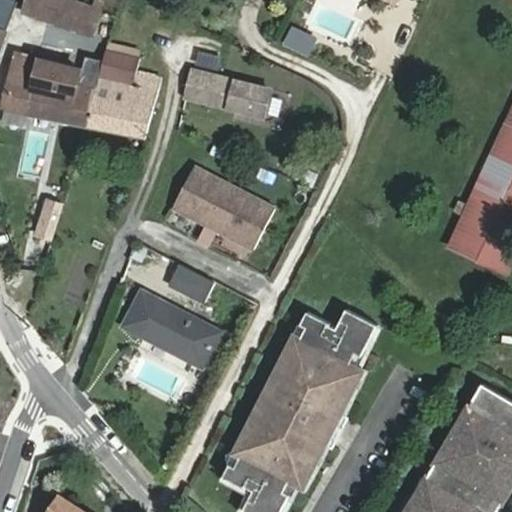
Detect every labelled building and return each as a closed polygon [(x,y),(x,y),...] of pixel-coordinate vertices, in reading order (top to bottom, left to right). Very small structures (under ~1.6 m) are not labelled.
[(95,8),(69,0),(29,0),(25,12),(92,34),(102,3),(98,2),(95,8)] [(320,37),(294,25),(285,44),(310,57),(320,37)] [(16,36),(0,29),(0,53),(1,51),(11,49),(16,36)] [(381,52),(387,38),(372,31),(365,45),(381,52)] [(108,51),(105,62),(89,127),(147,137),(163,78),(137,71),(140,59),(108,51)] [(29,115),(89,127),(105,62),(92,59),(88,77),(70,74),(71,67),(23,58),(6,108),(29,112),(29,115)] [(194,72),(187,98),(265,117),(271,91),(226,79),(227,74),(224,73),(222,79),(194,72)] [(508,273),(511,264),(511,110),(477,188),(450,246),(508,273)] [(257,249),(279,210),(199,166),(177,205),(257,249)] [(65,202),(46,196),(34,235),(53,241),(65,202)] [(185,264),(175,281),(206,297),(214,281),(185,264)] [(204,367),(222,333),(164,302),(145,337),(204,367)] [(297,336),(265,399),(271,402),(265,414),(259,411),(237,454),(243,456),(237,468),(231,465),(225,478),(248,490),(249,488),(256,491),(246,511),(248,511),(284,511),(293,496),(287,493),(293,481),(306,488),(321,457),(316,454),(322,442),(334,449),(340,438),(332,434),(337,425),(344,429),(350,417),(337,410),(343,399),(349,402),(365,371),(352,364),(358,353),(363,356),(379,325),(348,309),(338,329),(331,325),(332,324),(309,312),(303,324),(308,327),(302,339),(297,336)] [(511,400),(484,385),(408,511),(497,511),(511,488),(511,400)] [(83,511),(62,498),(52,511),(83,511)]
